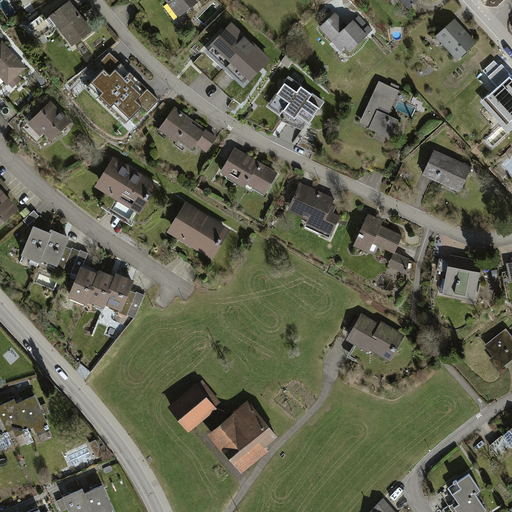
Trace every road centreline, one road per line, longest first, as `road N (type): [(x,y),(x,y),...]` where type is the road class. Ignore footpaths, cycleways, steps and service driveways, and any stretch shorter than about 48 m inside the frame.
road 1 (residential): [(96,0),(169,78),(270,148),(460,235),(511,237)]
road 2 (tertiary): [(157,511),(110,434),(0,309)]
road 3 (residential): [(0,147),(87,223),(191,292)]
road 4 (residential): [(511,402),(425,464),(413,484),(426,511)]
